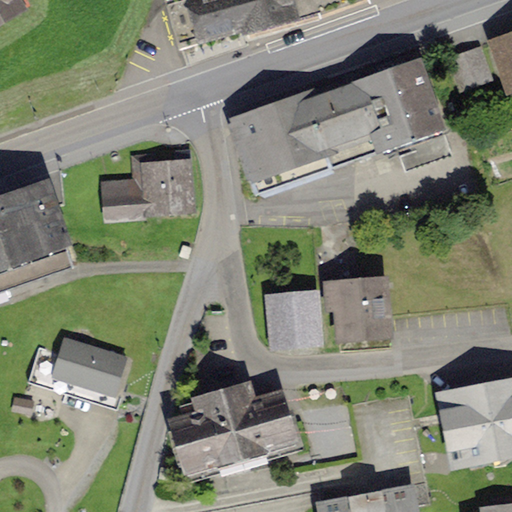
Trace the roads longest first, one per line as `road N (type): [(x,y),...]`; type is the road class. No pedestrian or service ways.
road 1 (unclassified): [(211,247),(231,265),(250,356),(268,365),(511,349)]
road 2 (primary): [(196,96),(468,0)]
road 3 (tertiary): [(137,511),(211,247)]
road 4 (primary): [(0,166),(196,96)]
road 5 (tertiary): [(211,247),(217,209),(196,96)]
